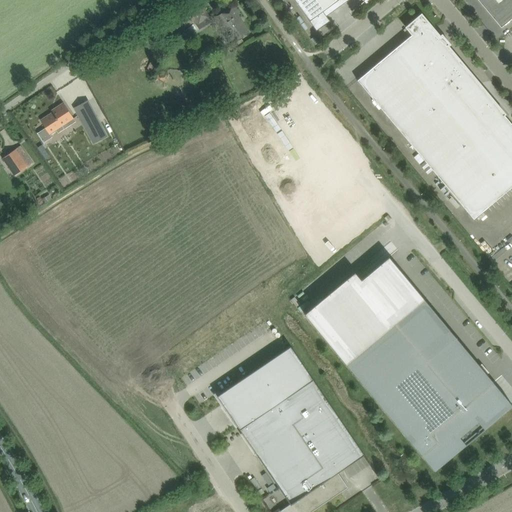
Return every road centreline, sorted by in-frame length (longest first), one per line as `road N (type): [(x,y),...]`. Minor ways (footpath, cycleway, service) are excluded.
road 1 (unclassified): [(362,175),(511,353)]
road 2 (unclassified): [(0,108),(163,0)]
road 3 (unclassified): [(173,403),(240,511)]
